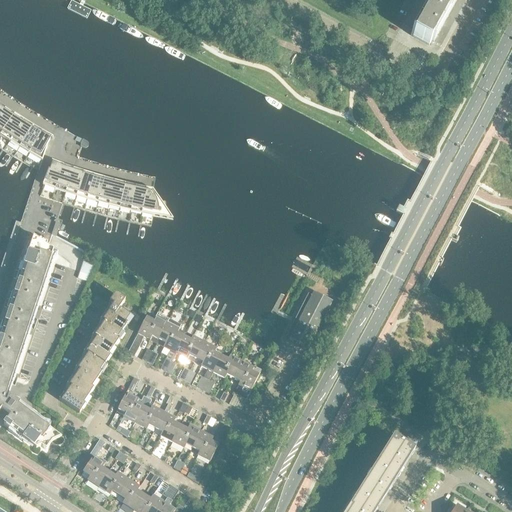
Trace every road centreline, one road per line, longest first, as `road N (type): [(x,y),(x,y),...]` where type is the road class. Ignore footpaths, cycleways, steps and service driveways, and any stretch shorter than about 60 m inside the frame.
road 1 (secondary): [(511,29),(256,511)]
road 2 (secondary): [(279,511),(511,63)]
road 3 (residential): [(95,423),(137,366),(247,423),(260,420),(291,363)]
road 4 (residential): [(434,81),(286,2)]
road 5 (residential): [(0,304),(49,155)]
road 6 (residential): [(202,493),(95,423)]
